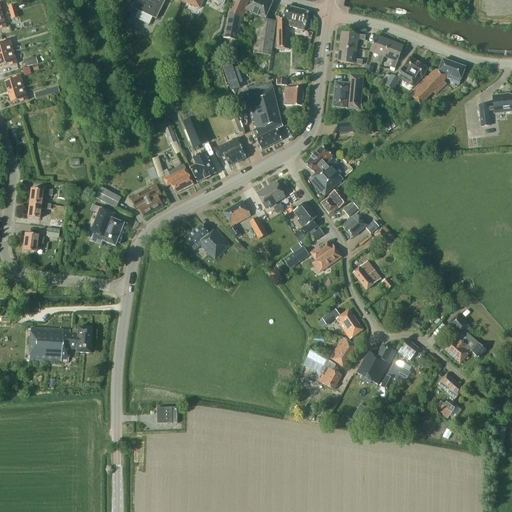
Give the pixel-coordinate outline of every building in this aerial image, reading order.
[(127,12),(132,0),(126,0),(122,9),(127,12)] [(156,19),(165,0),(135,0),(132,7),(156,19)] [(182,0),(182,1),(200,9),(203,0),(204,0),(205,0),(204,0),(214,0),(224,5),(226,0),(182,0)] [(265,19),(273,3),(266,0),(234,0),(229,13),(224,39),(238,42),(242,20),(245,14),(246,14),(247,12),(265,19)] [(8,7),(10,13),(17,11),(15,5),(8,7)] [(276,22),(276,48),(276,50),(289,50),(289,27),(298,29),(297,32),(302,33),(303,31),(304,31),(309,12),(286,6),(283,19),(276,17),(276,22)] [(19,17),(17,11),(10,13),(12,19),(19,17)] [(272,47),(276,48),(276,22),(260,20),(260,25),(254,24),(250,53),(255,54),(271,56),(272,47)] [(341,33),(340,48),(357,50),(358,40),(365,41),(366,36),(341,33)] [(20,36),(11,38),(14,47),(22,45),(20,36)] [(381,64),(384,57),(390,41),(376,36),(370,52),(380,56),(377,62),(381,64)] [(0,44),(0,55),(14,52),(10,39),(2,41),(3,43),(0,44)] [(404,46),(390,41),(384,57),(393,61),(391,67),(395,69),(404,46)] [(357,50),(340,48),(338,62),(362,65),(363,61),(355,60),(357,50)] [(14,52),(0,55),(0,64),(1,67),(9,64),(10,66),(17,64),(14,52)] [(38,64),(36,57),(24,60),(26,67),(38,64)] [(422,78),(428,69),(410,58),(398,78),(414,87),(422,78)] [(459,85),(465,68),(443,60),(439,71),(435,70),(428,77),(427,76),(409,94),(421,105),(433,92),(436,95),(447,84),(444,82),(447,79),(451,80),(450,82),(459,85)] [(231,91),(239,88),(231,65),(224,68),(231,91)] [(390,76),(387,74),(380,74),(379,78),(386,84),(385,86),(393,91),(400,80),(391,75),(390,76)] [(360,110),(363,77),(350,75),(349,85),(336,83),(333,108),(360,110)] [(5,82),(8,93),(24,88),(21,76),(13,78),(14,80),(5,82)] [(273,89),(261,92),(259,85),(247,89),(249,95),(247,96),(256,130),(253,131),(262,150),(281,140),(275,127),(282,125),(273,89)] [(58,87),(34,94),(37,103),(61,97),(58,87)] [(302,106),(303,88),(292,88),(285,87),(284,105),(302,106)] [(24,88),(8,93),(11,103),(20,101),(21,103),(28,100),(24,88)] [(495,114),(511,111),(511,95),(504,97),(504,95),(493,97),(494,107),(489,108),(488,104),(478,105),(481,127),(491,126),(489,111),(494,111),(495,114)] [(229,114),(236,134),(243,131),(236,112),(229,114)] [(208,142),(198,117),(187,122),(197,146),(200,145),(200,144),(206,142),(208,142)] [(170,144),(177,142),(168,119),(155,124),(157,131),(164,128),(170,144)] [(353,123),(339,125),(340,134),(354,132),(353,123)] [(225,145),(220,135),(210,140),(215,150),(219,159),(223,166),(228,163),(229,167),(246,158),(241,148),(244,147),(239,138),(225,145)] [(325,196),(343,180),(333,169),(332,170),(331,168),(337,161),(322,147),(305,165),(315,174),(310,180),(325,196)] [(204,153),(193,158),(197,165),(191,168),(198,183),(205,179),(205,180),(210,177),(216,174),(208,159),(208,160),(204,153)] [(176,194),(194,185),(184,165),(176,169),(168,172),(167,170),(160,173),(155,163),(150,165),(162,189),(166,187),(171,184),(176,194)] [(277,182),(267,188),(276,203),(286,198),(277,182)] [(72,185),(59,184),(58,198),(68,199),(69,192),(71,192),(72,185)] [(156,186),(142,193),(131,199),(136,209),(138,207),(143,217),(163,206),(158,198),(161,196),(156,186)] [(95,199),(116,209),(122,198),(101,187),(95,199)] [(333,214),(339,209),(351,200),(341,187),(328,196),(329,198),(321,204),(329,214),(331,211),(333,214)] [(266,209),(276,203),(267,188),(257,194),(266,209)] [(30,190),(29,204),(41,205),(41,204),(42,195),(52,196),(52,191),(42,190),(42,191),(30,190)] [(235,239),(241,235),(235,225),(237,224),(251,216),(243,202),(224,213),(232,227),(229,230),(235,239)] [(305,236),(318,226),(314,220),(317,217),(306,203),(294,212),(299,219),(297,221),(303,228),(301,230),(305,236)] [(352,203),(343,211),(349,217),(357,210),(352,203)] [(51,205),(41,204),(41,205),(29,204),(27,218),(39,220),(40,209),(50,210),(51,205)] [(115,213),(101,208),(99,214),(90,235),(103,240),(103,242),(116,247),(125,224),(112,219),(115,213)] [(353,237),(366,225),(356,214),(344,226),(347,229),(346,229),(353,237)] [(259,240),(268,235),(258,218),(249,223),(259,240)] [(380,228),(374,222),(366,229),(371,235),(380,228)] [(215,260),(230,245),(215,230),(209,234),(202,225),(185,238),(195,251),(201,246),(215,260)] [(59,230),(47,228),(45,237),(58,239),(59,230)] [(389,252),(399,243),(391,234),(390,235),(384,228),(375,235),(389,252)] [(315,241),(324,235),(320,229),(311,235),(315,241)] [(301,232),(295,236),(300,242),(305,238),(301,232)] [(237,238),(251,254),(257,249),(243,233),(237,238)] [(43,244),(44,238),(37,238),(37,236),(25,234),(23,251),(35,253),(36,244),(43,244)] [(323,271),(342,258),(333,245),(329,247),(326,242),(311,253),(323,271)] [(309,256),(303,247),(284,261),(290,270),(309,256)] [(380,279),(374,271),(375,271),(368,262),(353,273),(367,290),(380,279)] [(396,283),(390,276),(382,282),(388,290),(396,283)] [(443,318),(445,316),(449,309),(451,307),(442,300),(440,303),(434,312),(439,315),(443,318)] [(349,310),(340,316),(335,310),(322,319),(327,326),(336,319),(350,340),(363,330),(349,310)] [(460,364),(471,352),(478,359),(486,351),(479,343),(467,332),(471,329),(458,314),(448,323),(459,335),(457,337),(457,336),(444,350),(460,364)] [(90,354),(90,348),(91,329),(77,328),(77,331),(31,328),(29,360),(68,362),(69,349),(76,350),(76,353),(90,354)] [(343,368),(356,348),(357,347),(344,338),(330,359),(343,368)] [(409,361),(419,350),(408,341),(399,353),(409,361)] [(378,385),(395,353),(383,346),(378,357),(369,352),(357,373),(378,385)] [(305,358),(313,362),(315,363),(316,362),(325,367),(328,361),(319,356),(319,355),(309,350),(305,358)] [(404,385),(411,373),(394,364),(387,376),(380,388),(389,393),(396,381),(404,385)] [(334,390),(343,372),(334,367),(332,371),(329,369),(325,376),(323,375),(319,382),(334,390)] [(438,384),(452,396),(449,399),(445,405),(441,402),(435,409),(448,419),(453,412),(457,406),(458,405),(453,402),(455,400),(464,390),(447,374),(438,384)] [(156,424),(177,424),(176,408),(156,408),(156,424)] [(374,428),(377,422),(373,412),(369,410),(362,422),(374,428)] [(389,432),(390,429),(393,425),(385,421),(384,421),(380,428),(389,432)] [(504,446),(506,428),(493,426),(491,444),(504,446)]
